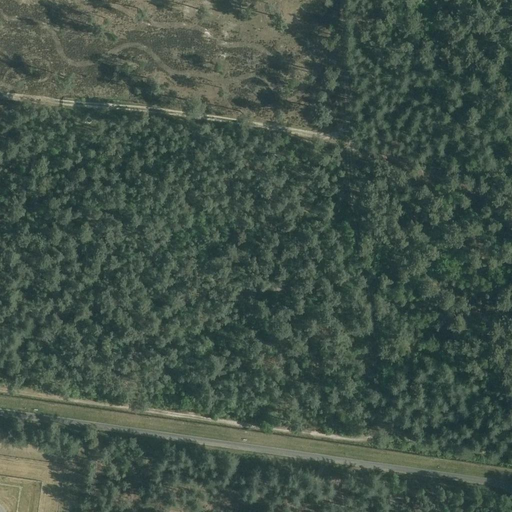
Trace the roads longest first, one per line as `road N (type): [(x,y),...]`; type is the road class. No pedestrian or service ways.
road 1 (track): [(511,455),(0,388)]
road 2 (track): [(341,0),(349,161),(376,398),(403,437)]
road 3 (unknown): [(366,282),(0,320)]
road 4 (track): [(348,137),(62,101)]
road 5 (unknown): [(366,282),(511,261)]
